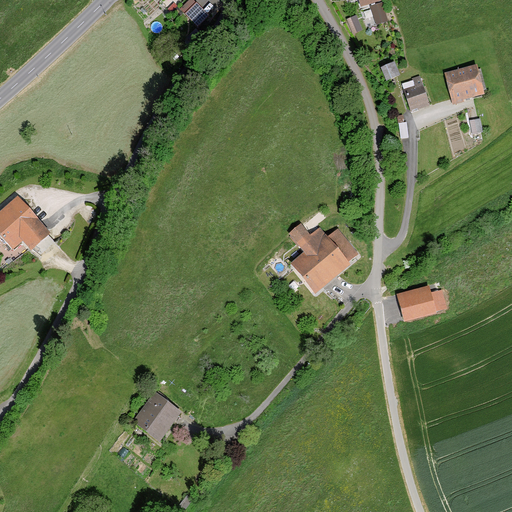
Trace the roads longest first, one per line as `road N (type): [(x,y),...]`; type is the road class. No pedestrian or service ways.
road 1 (residential): [(233,0),(160,107),(50,334),(0,418)]
road 2 (residential): [(317,0),(360,77),(373,119),(377,279)]
road 3 (track): [(423,511),(394,403),(377,279)]
road 4 (secondary): [(0,98),(106,0)]
